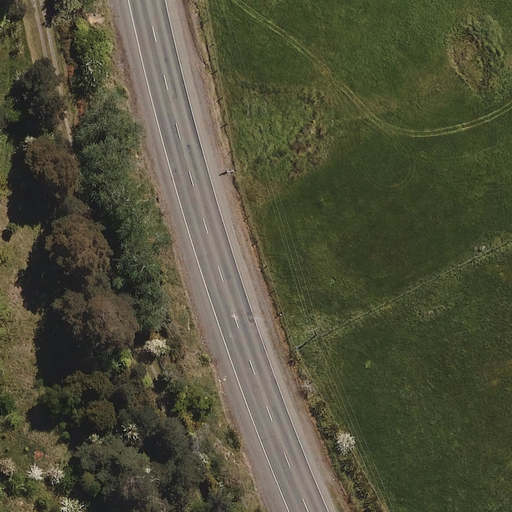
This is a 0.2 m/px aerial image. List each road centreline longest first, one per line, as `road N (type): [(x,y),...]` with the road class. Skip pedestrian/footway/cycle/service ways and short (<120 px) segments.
road 1 (trunk): [(308,511),(204,224),(146,0)]
road 2 (residential): [(200,511),(125,322),(60,111),(42,0)]
